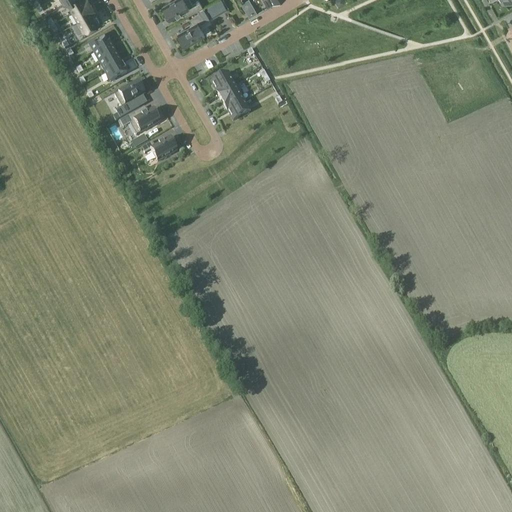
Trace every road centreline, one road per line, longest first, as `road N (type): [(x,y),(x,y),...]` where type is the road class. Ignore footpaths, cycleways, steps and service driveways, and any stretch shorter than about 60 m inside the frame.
road 1 (residential): [(156,79),(193,145),(215,146),(177,67)]
road 2 (residential): [(177,67),(299,0)]
